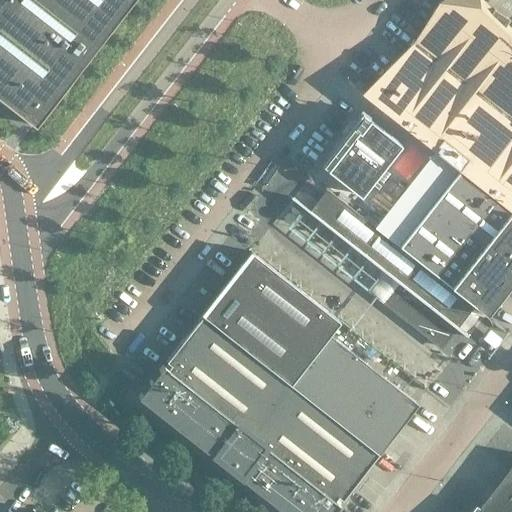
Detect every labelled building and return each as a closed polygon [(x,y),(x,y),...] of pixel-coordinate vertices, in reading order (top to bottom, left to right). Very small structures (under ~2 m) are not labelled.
[(103,28),(124,0),(0,0),(0,98),(35,126),(71,80),(76,73),(108,32),(103,28)] [(511,28),(506,23),(509,19),(493,8),(493,9),(483,0),(448,0),(419,42),(369,98),(459,169),(511,211),(511,28)] [(373,179),(401,143),(361,112),(330,151),(370,182),(378,189),(381,185),(373,179)] [(370,182),(330,151),(320,164),(360,195),(370,182)] [(511,211),(459,169),(399,245),(482,311),(482,310),(486,314),(495,303),(498,305),(509,292),(506,289),(511,283),(511,211)] [(482,311),(399,245),(319,183),(318,184),(326,189),(310,210),(294,197),(293,199),(384,270),(369,289),(369,288),(368,289),(442,347),(457,328),(469,337),(470,336),(457,326),(474,305),(481,312),(482,311)] [(340,320),(252,251),(227,283),(315,352),(330,333),(340,320)] [(315,352),(227,283),(202,314),(290,384),(315,352)] [(378,453),(290,384),(202,314),(166,360),(170,364),(168,367),(163,364),(138,396),(214,456),(219,450),(242,468),(237,474),(285,511),(331,511),(339,502),(335,499),(338,495),(342,499),(378,453)] [(417,402),(403,391),(330,333),(315,352),(290,384),(378,453),(417,402)] [(511,511),(511,467),(480,509),(476,507),(472,511),(511,511)]
